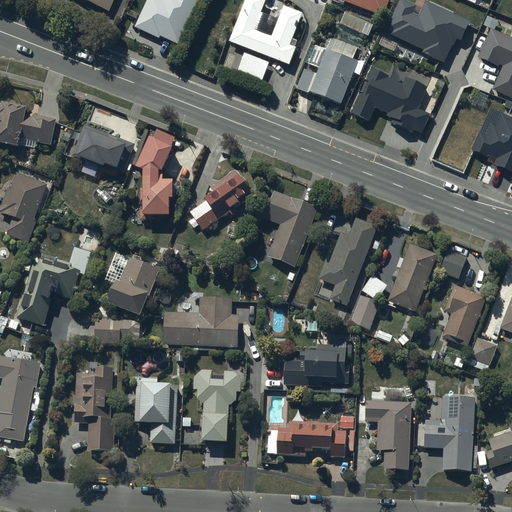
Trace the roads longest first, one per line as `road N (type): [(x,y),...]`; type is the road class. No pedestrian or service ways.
road 1 (secondary): [(268,134),(0,31)]
road 2 (residential): [(0,490),(230,506)]
road 3 (residential): [(268,134),(319,10),(295,0)]
road 4 (secondary): [(414,191),(268,134)]
road 5 (residential): [(414,191),(461,79)]
